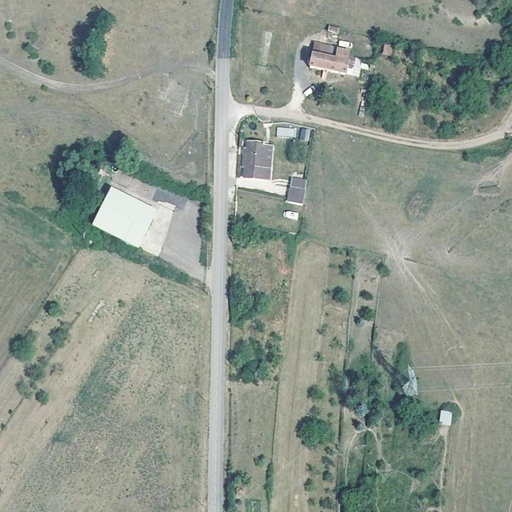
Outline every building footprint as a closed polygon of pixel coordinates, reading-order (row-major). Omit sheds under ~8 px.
[(329,24),(327,30),(338,33),(339,28),(329,24)] [(390,55),(393,45),(385,43),(382,53),(390,55)] [(310,69),(345,76),(350,56),(337,53),(338,50),(315,46),(310,69)] [(277,127),(277,137),(295,137),(295,127),(277,127)] [(300,140),(309,141),(310,129),(301,128),(300,140)] [(268,182),(269,172),(261,172),(264,148),(265,145),(248,144),(247,151),(246,169),(245,180),(268,182)] [(261,172),(269,172),(272,148),(264,148),(261,172)] [(112,189),(94,225),(139,249),(158,213),(112,189)] [(291,204),(305,206),(307,191),(294,189),(291,204)] [(441,410),(439,424),(451,425),(453,411),(441,410)]
